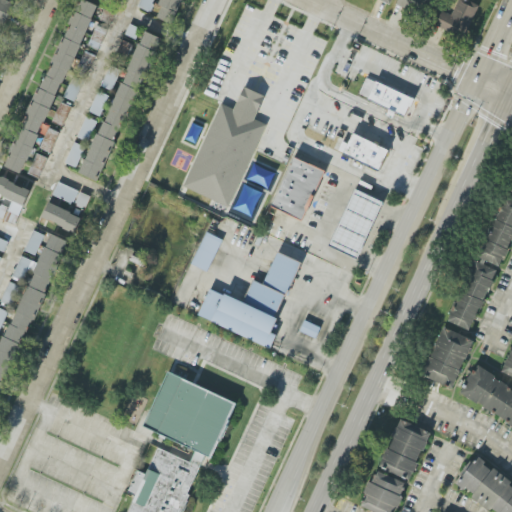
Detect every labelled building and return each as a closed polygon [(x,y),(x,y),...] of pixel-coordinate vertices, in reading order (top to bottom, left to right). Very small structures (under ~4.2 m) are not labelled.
[(15,3),(7,0),(0,0),(0,25),(4,27),(15,3)] [(157,18),(173,24),(181,0),(162,0),(160,5),(162,6),(157,18)] [(479,5),(466,0),(458,0),(452,15),(439,10),(433,25),(465,39),(479,5)] [(102,183),(160,38),(141,30),(84,176),(102,183)] [(95,56),(85,52),(75,73),(85,78),(95,56)] [(369,82),(411,101),(403,120),(360,101),(369,82)] [(221,103),(233,109),(244,85),(265,95),(254,120),(265,125),(227,206),(182,186),(221,103)] [(53,121),(63,125),(71,107),(61,103),(53,121)] [(348,132),(390,151),(381,171),(339,152),(348,132)] [(29,175),(41,178),(47,157),(35,154),(29,175)] [(290,158),(324,173),(302,220),(271,204),(289,162),(290,158)] [(0,218),(16,225),(30,190),(0,177),(0,194),(13,200),(9,208),(0,203),(0,218)] [(53,195),(85,210),(91,196),(58,182),(53,195)] [(348,186),(377,199),(352,257),(323,244),(348,186)] [(511,243),(511,200),(501,197),(480,260),(472,257),(450,323),(474,331),(495,267),(503,269),(511,243)] [(82,217),(49,203),(42,218),(75,233),(82,217)] [(192,265),(208,272),(222,239),(206,232),(192,265)] [(0,250),(5,252),(9,241),(0,237),(0,250)] [(267,346),(302,266),(270,251),(258,280),(251,279),(242,296),(210,288),(200,318),(267,346)] [(1,301),(9,304),(18,286),(10,282),(1,301)] [(0,330),(8,312),(0,308),(0,330)] [(473,340),(443,328),(423,376),(453,389),(473,340)] [(511,348),(502,373),(511,377),(511,348)] [(511,389),(475,367),(459,394),(511,425),(511,389)] [(166,368),(234,401),(180,511),(124,511),(155,449),(132,439),(166,368)] [(431,433),(400,419),(379,468),(409,481),(431,433)] [(511,511),(511,483),(485,463),(486,462),(476,455),(455,483),(493,511),(511,511)] [(360,506),(373,511),(394,511),(407,484),(375,471),(360,506)]
